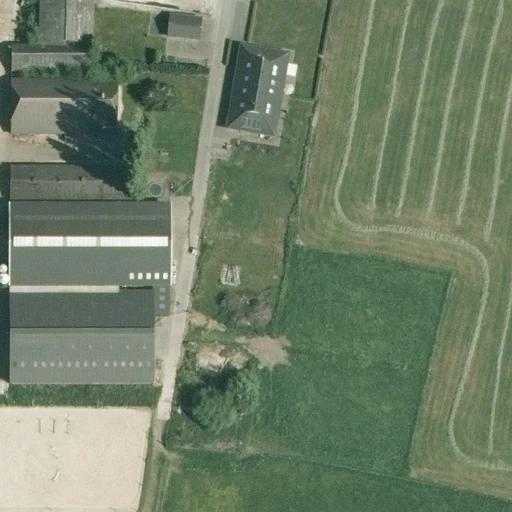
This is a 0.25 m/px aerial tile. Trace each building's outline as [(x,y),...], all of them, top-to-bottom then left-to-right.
[(40,0),(39,50),(11,49),(11,73),(89,73),(91,0),(40,0)] [(169,16),(168,36),(199,38),(201,18),(169,16)] [(268,53),(268,55),(242,50),(237,78),(261,82),(259,93),(279,97),(279,96),(275,95),(277,85),(281,85),(282,78),(284,78),(286,66),(284,66),(285,58),(280,57),(280,55),(268,53)] [(88,131),(117,130),(117,86),(101,86),(101,84),(89,84),(89,82),(11,82),(11,135),(88,135),(88,131)] [(234,101),(229,129),(245,132),(247,121),(274,126),(279,97),(259,93),(258,105),(234,101)] [(132,167),(11,168),(11,200),(132,199),(132,167)] [(171,207),(11,208),(12,284),(172,283),(171,207)] [(156,383),(155,294),(12,294),(13,384),(156,383)]
